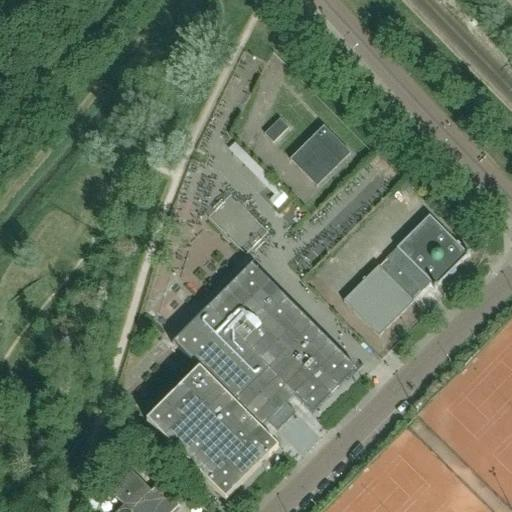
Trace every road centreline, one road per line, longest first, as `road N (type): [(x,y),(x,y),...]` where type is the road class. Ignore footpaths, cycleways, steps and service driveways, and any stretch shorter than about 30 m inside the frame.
road 1 (residential): [(274,511),(511,274)]
road 2 (unclassified): [(511,197),(326,0)]
